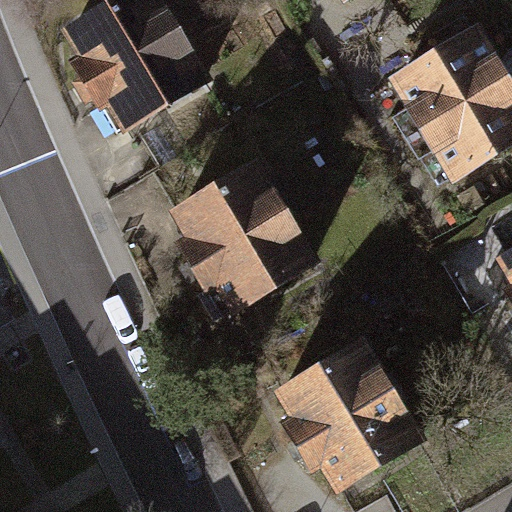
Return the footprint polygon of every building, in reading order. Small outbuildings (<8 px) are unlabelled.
[(156,0),(121,0),(73,26),(101,78),(128,129),(204,88),(156,0)] [(511,84),(480,29),(397,76),(428,129),(453,173),(511,139),(511,84)] [(261,167),(181,211),(208,260),(236,310),(315,266),(261,167)] [(511,249),(502,255),(511,274),(511,249)] [(371,345),(286,394),(312,439),(341,490),(426,442),(371,345)]
